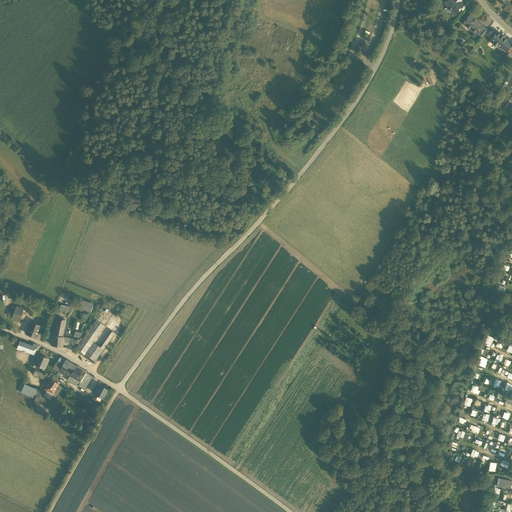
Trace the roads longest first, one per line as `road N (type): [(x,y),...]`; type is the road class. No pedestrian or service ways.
road 1 (track): [(49,511),(117,389),(187,295),(288,188),(378,63)]
road 2 (unclassified): [(290,511),(80,364),(4,331)]
road 3 (track): [(45,345),(90,221),(51,176)]
